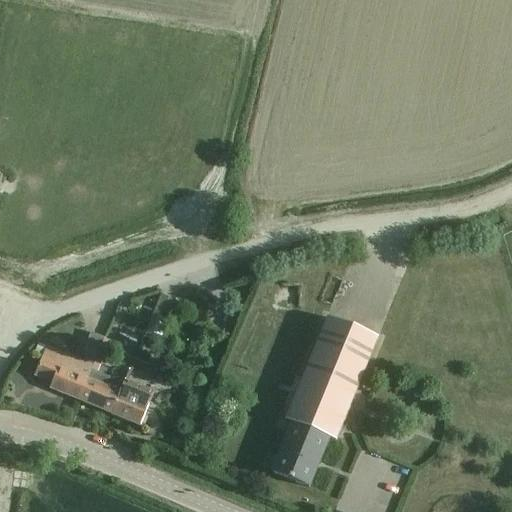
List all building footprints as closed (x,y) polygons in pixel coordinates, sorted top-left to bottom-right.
[(166,325),(175,303),(160,297),(151,319),(166,325)] [(335,442),(340,430),(377,339),(327,318),(285,421),(291,424),(328,439),(335,442)] [(52,384),(49,389),(78,401),(91,371),(104,339),(90,333),(82,354),(85,355),(82,363),(46,348),(41,359),(34,376),(52,384)] [(39,345),(34,356),(41,359),(46,348),(39,345)] [(91,371),(78,401),(111,415),(123,385),(91,371)] [(451,371),(450,385),(472,386),(472,372),(451,371)] [(125,382),(123,385),(111,415),(139,427),(153,394),(125,382)] [(328,439),(291,424),(271,473),(308,489),(328,439)]
